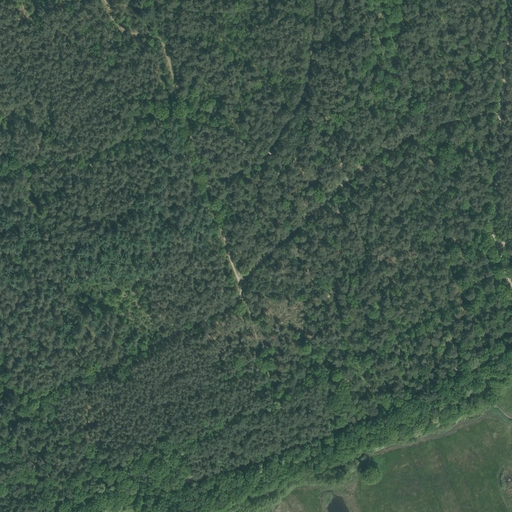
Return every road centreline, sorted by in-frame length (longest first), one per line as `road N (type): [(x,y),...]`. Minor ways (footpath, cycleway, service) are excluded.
road 1 (track): [(85,511),(349,420),(511,339)]
road 2 (unknown): [(236,278),(392,139),(498,109)]
road 3 (track): [(494,246),(507,0)]
road 4 (track): [(204,181),(253,163),(302,98),(315,0)]
road 5 (track): [(198,165),(158,38),(121,27)]
road 6 (track): [(240,297),(198,165)]
